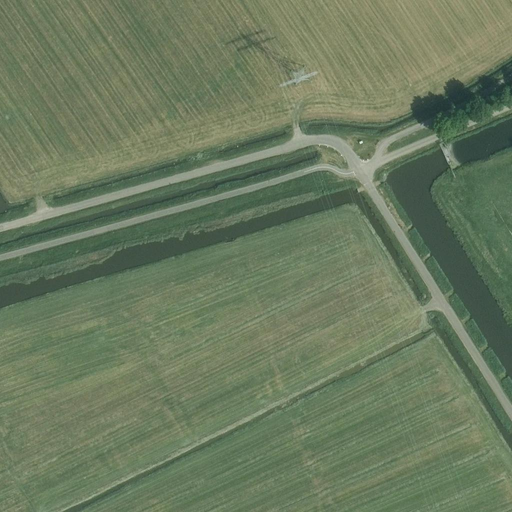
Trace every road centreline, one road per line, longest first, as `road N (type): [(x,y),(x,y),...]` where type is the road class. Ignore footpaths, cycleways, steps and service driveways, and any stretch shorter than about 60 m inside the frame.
road 1 (unclassified): [(0,228),(317,140),(338,144),(361,170)]
road 2 (unclassified): [(511,412),(361,170)]
road 3 (unclassified): [(361,170),(511,106)]
